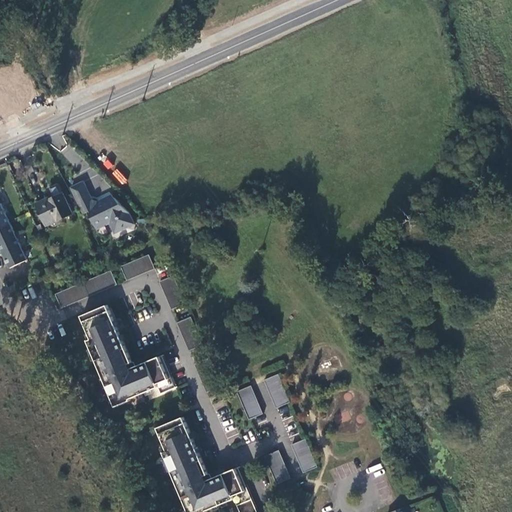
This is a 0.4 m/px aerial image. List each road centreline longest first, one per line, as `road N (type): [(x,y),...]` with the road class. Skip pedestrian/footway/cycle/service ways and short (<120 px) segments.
road 1 (residential): [(0,285),(11,310),(44,323),(132,290),(160,292),(226,460),(243,453),(268,511)]
road 2 (secondary): [(0,148),(336,0)]
